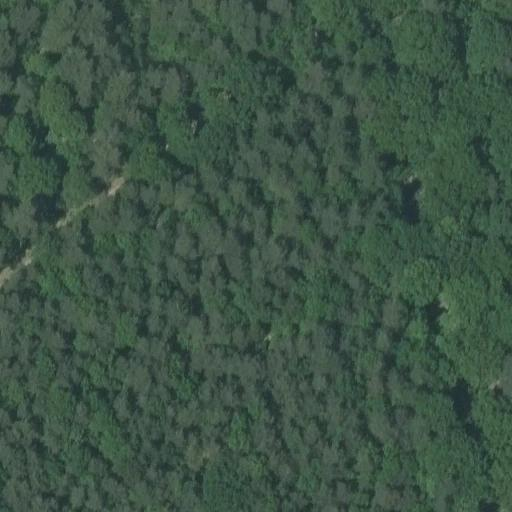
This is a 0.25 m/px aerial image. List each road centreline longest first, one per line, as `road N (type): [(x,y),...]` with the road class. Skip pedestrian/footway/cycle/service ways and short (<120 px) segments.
road 1 (track): [(369,0),(495,511)]
road 2 (track): [(0,291),(349,0)]
